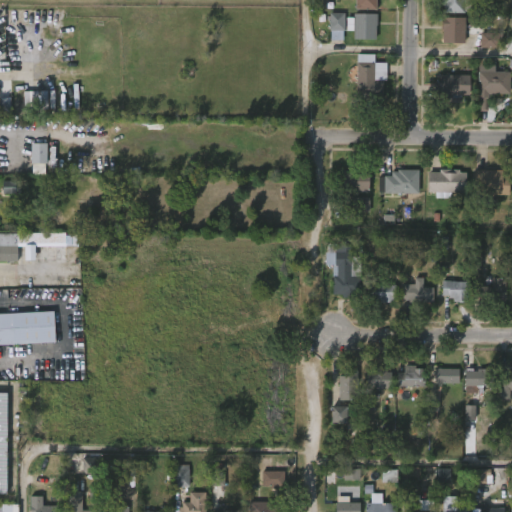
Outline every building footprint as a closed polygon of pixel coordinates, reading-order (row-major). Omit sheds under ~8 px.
[(375,0),(375,10),(354,10),(354,0),(375,0)] [(470,0),(470,12),(463,12),(463,13),(442,13),(442,6),(440,6),(440,0),(470,0)] [(343,13),(341,40),(329,40),(329,13),(343,13)] [(375,14),(374,41),(351,40),(352,31),(345,31),(345,18),(352,18),(352,14),(375,14)] [(442,17),(464,18),(464,43),(441,43),(440,17),(442,17)] [(480,48),(501,49),(501,34),(481,33),(480,48)] [(374,54),(374,63),(387,63),(386,80),(384,80),(384,100),(356,100),(357,54),(374,54)] [(487,93),(487,112),(479,111),(479,99),(476,99),(477,72),(508,72),(508,94),(487,93)] [(468,76),(467,96),(437,95),(437,75),(468,76)] [(53,107),(22,108),(21,90),(52,89),(53,107)] [(10,98),(1,98),(1,113),(10,113),(10,98)] [(45,165),(28,165),(29,141),(45,142),(45,165)] [(45,175),(45,165),(33,164),(33,174),(45,175)] [(369,169),(369,190),(343,190),(344,168),(369,169)] [(418,169),(417,193),(377,191),(377,176),(390,175),(390,171),(396,171),(396,168),(418,169)] [(458,169),(458,172),(465,172),(465,192),(450,191),(450,198),(434,198),(434,192),(426,192),(427,171),(438,171),(438,168),(458,169)] [(504,171),(504,183),(510,184),(510,195),(479,195),(480,185),(475,185),(475,170),(504,171)] [(15,194),(15,181),(3,181),(3,193),(15,194)] [(359,209),(369,208),(369,197),(358,198),(359,209)] [(0,261),(0,233),(65,233),(65,246),(18,247),(18,261),(0,261)] [(344,241),(344,245),(349,245),(348,256),(360,256),(359,292),(353,292),(353,297),(341,297),(341,295),(331,294),(331,265),(323,265),(324,252),(326,252),(326,243),(334,243),(334,241),(344,241)] [(422,277),(422,287),(431,287),(431,302),(407,302),(407,298),(401,298),(401,283),(413,283),(413,277),(422,277)] [(481,302),(478,301),(479,286),(491,286),(491,277),(505,277),(504,302),(481,302)] [(449,280),(467,281),(466,301),(452,301),(452,297),(447,297),(447,295),(440,295),(441,280),(449,280)] [(394,284),(394,299),(390,299),(389,302),(378,301),(378,299),(366,299),(367,284),(377,284),(377,282),(381,282),(381,284),(394,284)] [(55,343),(0,345),(0,313),(54,311),(55,343)] [(414,365),(414,368),(421,368),(421,377),(423,377),(423,388),(396,387),(396,372),(403,372),(403,365),(414,365)] [(377,368),(384,368),(384,371),(389,371),(389,388),(376,387),(375,396),(365,396),(365,371),(372,371),(372,367),(377,368)] [(438,383),(433,383),(433,368),(457,368),(457,383),(438,383)] [(471,368),(471,371),(476,371),(476,368),(491,369),(491,386),(482,386),(482,387),(476,387),(476,395),(463,394),(464,368),(471,368)] [(508,398),(498,399),(497,376),(504,375),(504,373),(510,373),(510,370),(511,370),(511,389),(508,389),(508,398)] [(356,401),(339,401),(339,372),(357,371),(357,401),(356,401)] [(474,406),(464,406),(464,421),(475,420),(474,406)] [(331,424),(347,424),(347,407),(331,407),(331,424)] [(359,434),(359,425),(347,425),(347,434),(359,434)] [(98,453),(98,475),(82,475),(82,473),(76,473),(76,460),(82,460),(82,453),(98,453)] [(173,486),(172,486),(172,469),(175,469),(175,464),(187,464),(187,486),(173,486)] [(343,480),(359,481),(360,470),(344,469),(343,480)] [(450,469),(437,469),(437,483),(450,483),(450,469)] [(491,469),(474,470),(475,484),(491,484),(491,469)] [(224,486),(224,470),(211,470),(211,486),(224,486)] [(382,483),(397,482),(396,470),(382,470),(382,483)] [(262,486),(284,486),(284,472),(262,472),(262,486)] [(83,493),(82,511),(94,511),(68,511),(68,500),(70,500),(70,492),(83,493)] [(204,493),(204,511),(178,511),(179,507),(182,507),(182,502),(189,502),(189,492),(204,493)] [(381,493),(380,503),(394,503),(394,511),(364,511),(364,503),(370,503),(370,493),(381,493)] [(40,496),(40,505),(55,506),(55,511),(28,511),(28,506),(26,506),(28,496),(40,496)] [(419,496),(419,500),(434,500),(434,511),(403,511),(404,499),(410,499),(410,496),(419,496)] [(457,497),(457,507),(469,507),(469,511),(443,511),(443,497),(457,497)] [(277,511),(277,502),(249,502),(248,511),(277,511)] [(333,511),(334,502),(358,502),(358,511),(333,511)] [(129,507),(128,511),(102,511),(103,503),(118,504),(118,507),(129,507)] [(488,504),(488,508),(504,508),(504,511),(472,511),(472,508),(480,508),(480,503),(488,504)]
